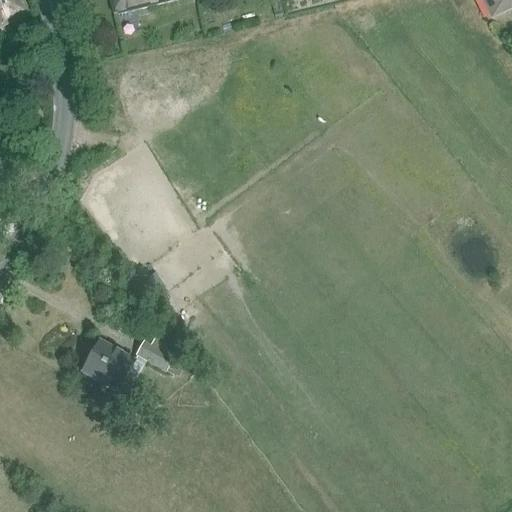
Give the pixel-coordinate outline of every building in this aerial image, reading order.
[(0,0),(0,29),(28,16),(20,0),(0,0)] [(110,0),(114,17),(184,0),(110,0)] [(511,0),(480,0),(491,21),(511,10),(511,0)] [(141,269),(129,278),(137,288),(148,280),(141,269)] [(159,298),(149,306),(157,317),(167,309),(159,298)] [(145,363),(156,369),(166,374),(172,364),(173,362),(167,358),(173,347),(155,337),(150,347),(144,344),(142,346),(140,351),(136,357),(145,363)] [(81,375),(117,395),(129,374),(135,364),(133,362),(110,350),(99,343),(81,375)] [(145,363),(136,357),(133,362),(135,364),(129,374),(137,378),(145,363)] [(172,364),(166,374),(176,379),(181,369),(172,364)]
